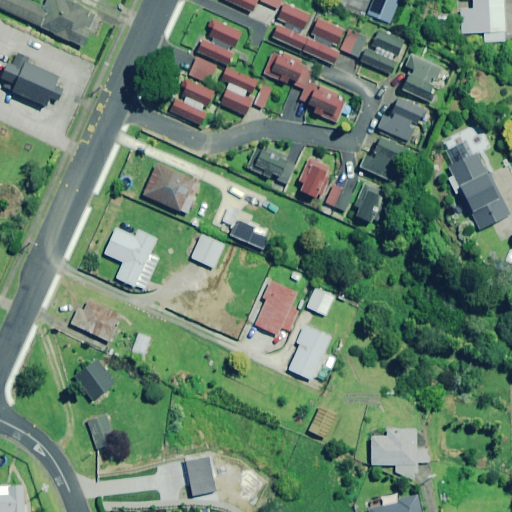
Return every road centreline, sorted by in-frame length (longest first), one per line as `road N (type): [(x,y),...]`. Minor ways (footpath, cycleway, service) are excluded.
road 1 (residential): [(0,364),(164,0)]
road 2 (residential): [(74,511),(46,450),(0,421)]
